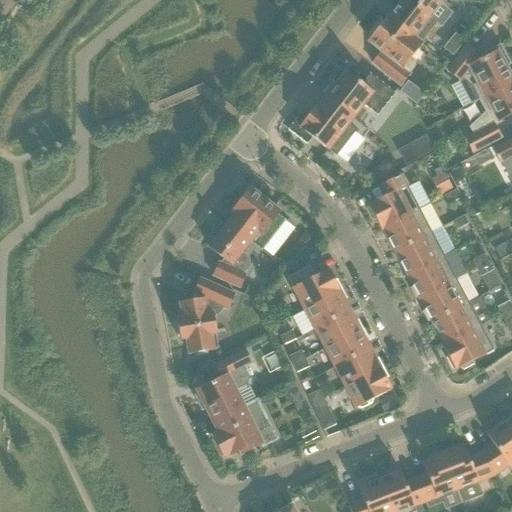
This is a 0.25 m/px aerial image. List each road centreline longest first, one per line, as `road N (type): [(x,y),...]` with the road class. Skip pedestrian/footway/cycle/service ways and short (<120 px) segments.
road 1 (residential): [(211,505),(160,408),(137,279),(248,145)]
road 2 (residential): [(437,414),(333,217),(248,145)]
road 3 (residential): [(211,505),(437,414)]
road 4 (residential): [(248,145),(359,0)]
